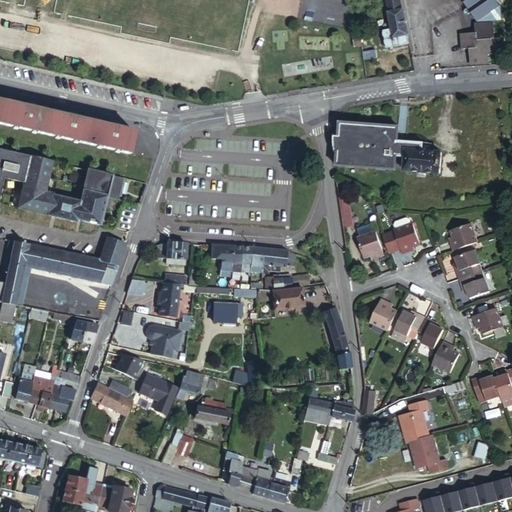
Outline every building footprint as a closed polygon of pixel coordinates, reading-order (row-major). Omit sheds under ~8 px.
[(383,45),(408,42),(399,0),(387,0),(390,19),(380,21),(383,45)] [(496,0),(495,0),(464,0),(475,15),(499,14),(496,0)] [(356,19),(349,25),(349,27),(345,27),(345,33),(350,32),(351,43),(360,42),(359,34),(356,19)] [(490,20),(474,20),(474,29),(460,29),(461,45),(469,45),(470,60),(490,58),(490,52),(500,52),(499,36),(492,36),(490,20)] [(361,47),(363,59),(374,56),(373,45),(366,46),(361,47)] [(0,119),(3,121),(8,101),(0,99),(0,119)] [(44,131),(49,111),(34,107),(24,105),(8,101),(3,121),(44,131)] [(85,141),(90,121),(75,117),(65,115),(49,111),(44,131),(85,141)] [(359,123),(359,122),(340,120),(339,135),(334,135),(334,140),(335,144),(336,150),(338,150),(337,164),(356,166),(356,164),(356,163),(339,162),(342,123),(359,124),(359,123)] [(90,121),(85,141),(127,151),(132,131),(116,127),(107,125),(90,121)] [(407,148),(424,150),(424,142),(398,139),(399,127),(380,125),(359,123),(359,124),(342,123),(339,162),(356,163),(356,161),(377,162),(377,166),(396,168),(397,155),(406,156),(407,148)] [(26,179),(31,155),(0,147),(0,193),(5,174),(26,179)] [(441,172),(442,151),(424,150),(407,148),(406,156),(405,169),(441,172)] [(109,193),(84,187),(82,199),(71,196),(72,193),(62,190),(61,194),(54,192),(54,190),(46,188),(51,160),(31,155),(26,179),(21,197),(20,200),(20,206),(76,220),(77,217),(79,218),(80,216),(102,221),(109,193)] [(109,193),(119,196),(123,176),(88,167),(84,187),(109,193)] [(351,206),(344,207),(346,224),(354,223),(351,206)] [(384,207),(378,209),(380,216),(388,213),(387,208),(384,209),(384,207)] [(395,224),(396,229),(411,223),(409,219),(406,217),(396,221),(395,224)] [(402,253),(409,251),(408,247),(413,246),(420,243),(413,223),(411,223),(396,229),(394,229),(395,231),(387,233),(394,251),(401,248),(402,253)] [(452,251),(476,243),(470,225),(450,232),(452,239),(454,243),(450,244),(452,251)] [(365,259),(372,256),(376,255),(378,258),(385,256),(376,231),(357,238),(365,259)] [(387,233),(383,235),(389,252),(394,251),(387,233)] [(105,269),(116,273),(126,242),(108,235),(100,257),(16,239),(3,302),(17,305),(32,308),(47,310),(48,306),(25,302),(16,301),(24,266),(32,268),(76,278),(74,286),(81,288),(82,279),(101,284),(105,269)] [(167,257),(169,241),(154,246),(154,257),(167,257)] [(188,259),(189,242),(169,241),(167,257),(188,259)] [(233,262),(234,245),(224,244),(223,262),(233,262)] [(243,263),(244,246),(234,245),(233,262),(239,263),(243,263)] [(252,263),(254,246),(244,246),(243,263),(252,263)] [(265,264),(266,248),(254,246),(252,263),(265,264)] [(275,265),(275,249),(266,248),(265,264),(270,264),(275,265)] [(296,266),(297,254),(289,251),(275,249),(275,265),(296,266)] [(461,279),(476,274),(473,267),(481,264),(482,264),(478,251),(457,257),(459,265),(462,271),(459,272),(461,279)] [(233,262),(223,262),(221,276),(230,277),(233,262)] [(481,264),(473,267),(476,274),(484,271),(481,264)] [(25,302),(32,268),(24,266),(16,301),(25,302)] [(199,283),(200,270),(192,269),(190,282),(199,283)] [(484,271),(476,274),(478,281),(486,278),(484,271)] [(165,282),(182,284),(185,284),(186,275),(166,273),(165,282)] [(478,281),(476,274),(461,279),(464,286),(467,285),(468,291),(471,298),(491,291),(487,278),(486,278),(478,281)] [(291,277),(291,286),(310,284),(309,275),(291,277)] [(273,278),(273,288),(291,286),(291,277),(280,277),(279,278),(273,278)] [(145,280),(133,278),(129,292),(144,293),(145,280)] [(165,282),(164,282),(160,315),(178,316),(182,284),(165,282)] [(228,288),(196,287),(196,293),(220,295),(220,294),(234,296),(234,289),(228,288)] [(272,290),(273,297),(274,308),(304,305),(302,287),(272,290)] [(234,289),(234,296),(258,297),(258,290),(251,290),(234,289)] [(370,323),(388,331),(398,311),(392,308),(394,305),(382,299),(370,323)] [(0,319),(14,322),(17,305),(3,302),(0,314),(0,319)] [(237,303),(214,302),(213,320),(225,320),(225,317),(237,318),(237,303)] [(49,310),(47,310),(32,308),(29,318),(47,322),(49,310)] [(328,327),(340,322),(336,308),(323,312),(328,327)] [(475,317),(477,324),(481,323),(482,328),(485,334),(505,327),(498,308),(475,317)] [(419,333),(426,318),(419,314),(417,317),(411,314),(405,311),(396,331),(415,340),(419,333)] [(71,339),(92,342),(98,324),(86,321),(87,319),(83,318),(82,321),(75,320),(71,339)] [(434,322),(426,318),(419,333),(426,336),(422,344),(436,350),(445,330),(439,327),(433,324),(434,322)] [(337,355),(349,352),(340,322),(328,327),(337,355)] [(152,354),(176,359),(182,331),(155,325),(151,327),(148,330),(148,333),(149,336),(152,340),(155,340),(152,354)] [(451,345),(444,341),(433,364),(452,373),(461,353),(454,350),(450,348),(451,345)] [(340,369),(351,367),(349,352),(337,355),(340,369)] [(124,356),(117,370),(136,379),(145,361),(124,356)] [(38,369),(38,366),(28,364),(25,371),(36,374),(38,369)] [(250,377),(250,384),(259,385),(259,379),(257,364),(248,365),(250,374),(250,377)] [(151,368),(141,390),(161,398),(157,407),(167,411),(179,385),(164,379),(166,374),(151,368)] [(54,382),(55,377),(54,377),(54,373),(38,369),(36,374),(35,380),(42,383),(43,379),(54,382)] [(503,376),(496,378),(497,381),(502,395),(504,402),(506,406),(511,404),(511,369),(508,371),(510,374),(503,376)] [(66,380),(78,382),(81,375),(60,370),(58,378),(66,380)] [(232,379),(239,381),(250,384),(250,377),(250,374),(234,370),(232,379)] [(36,374),(25,371),(18,395),(49,405),(50,398),(31,392),(35,380),(36,374)] [(179,387),(186,389),(198,392),(202,382),(193,379),(194,377),(183,375),(179,387)] [(502,395),(497,381),(496,378),(495,375),(488,378),(481,380),(481,377),(473,379),(479,394),(481,402),(489,400),(502,395)] [(66,380),(58,378),(55,377),(54,382),(53,386),(61,388),(62,385),(65,386),(66,380)] [(218,385),(220,378),(212,377),(210,386),(216,387),(218,385)] [(229,381),(220,378),(218,385),(234,388),(235,385),(228,384),(229,381)] [(3,394),(11,396),(14,381),(7,379),(3,394)] [(113,379),(109,387),(111,388),(116,390),(129,396),(133,388),(113,379)] [(50,398),(53,386),(42,383),(35,380),(31,392),(50,398)] [(109,387),(98,382),(96,387),(113,395),(116,390),(111,388),(109,387)] [(462,383),(444,388),(446,394),(465,389),(462,383)] [(68,398),(72,399),(76,389),(65,386),(62,385),(61,388),(57,407),(66,410),(68,398)] [(49,405),(57,407),(61,388),(53,386),(50,398),(49,405)] [(113,395),(96,387),(95,386),(90,396),(91,397),(114,409),(117,402),(130,408),(135,399),(129,396),(116,390),(113,395)] [(179,387),(177,395),(184,397),(186,389),(179,387)] [(376,391),(365,389),(363,412),(374,413),(376,391)] [(310,396),(307,409),(321,412),(332,415),(335,405),(335,403),(334,402),(310,396)] [(229,422),(231,410),(225,409),(227,401),(207,398),(207,399),(203,399),(202,405),(198,405),(195,416),(229,422)] [(335,405),(353,410),(354,402),(353,402),(335,399),(334,402),(335,403),(335,405)] [(114,409),(127,415),(130,408),(117,402),(114,409)] [(412,415),(423,412),(428,411),(426,403),(411,407),(412,415)] [(332,415),(352,420),(353,410),(335,405),(332,415)] [(321,412),(307,409),(305,417),(320,421),(321,417),(320,417),(321,412)] [(400,418),(406,444),(410,443),(430,438),(423,412),(412,415),(400,418)] [(180,446),(184,434),(184,431),(178,429),(172,443),(180,446)] [(180,446),(178,451),(190,455),(194,444),(190,442),(192,437),(184,434),(180,446)] [(321,452),(325,439),(314,436),(312,450),(314,451),(320,452),(321,452)] [(430,438),(410,443),(417,470),(430,466),(440,463),(433,437),(430,438)] [(0,457),(6,459),(10,442),(1,440),(0,442),(0,457)] [(6,459),(15,461),(19,444),(10,442),(6,459)] [(164,459),(171,462),(178,451),(180,446),(172,443),(164,459)] [(19,444),(15,461),(26,463),(30,447),(19,444)] [(479,444),(475,460),(483,462),(488,447),(479,444)] [(265,456),(272,458),(274,451),(272,451),(273,446),(268,445),(265,456)] [(299,445),(296,457),(302,458),(306,459),(308,452),(305,451),(307,446),(299,445)] [(30,447),(26,463),(39,466),(39,463),(43,464),(45,453),(40,452),(41,449),(30,447)] [(232,472),(229,484),(238,487),(241,475),(246,457),(227,452),(224,470),(232,472)] [(323,459),(337,463),(339,458),(326,454),(324,453),(323,459)] [(298,472),(301,459),(293,457),(291,470),(298,472)] [(440,463),(430,466),(431,473),(447,470),(445,462),(440,463)] [(241,475),(238,487),(254,491),(258,472),(251,470),(248,477),(241,475)] [(258,472),(254,491),(253,494),(265,497),(267,486),(269,480),(270,480),(271,473),(259,470),(258,472)] [(268,498),(286,503),(291,481),(287,480),(289,474),(277,472),(274,484),(271,483),(270,486),(268,498)] [(504,480),(495,483),(500,501),(511,497),(511,477),(511,473),(503,475),(504,480)] [(69,474),(66,487),(84,491),(86,482),(87,479),(69,474)] [(482,506),(500,501),(495,483),(485,485),(484,480),(476,483),(482,506)] [(86,482),(84,491),(99,494),(101,485),(86,482)] [(469,489),(460,492),(465,511),(482,506),(476,483),(468,485),(469,489)] [(99,494),(110,497),(112,488),(101,485),(99,494)] [(110,497),(129,501),(131,489),(113,485),(112,488),(110,497)] [(26,493),(38,495),(40,489),(27,486),(26,493)] [(207,497),(166,486),(163,497),(194,506),(192,511),(205,511),(206,509),(205,509),(209,498),(207,497)] [(84,491),(66,487),(63,499),(82,503),(83,499),(84,491)] [(450,490),(442,492),(447,511),(460,511),(465,511),(460,492),(451,494),(450,490)] [(84,491),(83,499),(97,502),(99,494),(84,491)] [(425,501),(428,511),(447,511),(442,492),(434,494),(435,498),(425,501)] [(97,502),(109,505),(110,497),(99,494),(97,502)] [(109,505),(108,509),(120,511),(126,511),(129,501),(110,497),(109,505)] [(229,511),(232,503),(213,498),(208,511),(229,511)] [(81,508),(96,511),(96,507),(97,502),(83,499),(82,503),(81,508)] [(403,511),(406,511),(414,510),(420,508),(418,501),(402,506),(403,511)]
